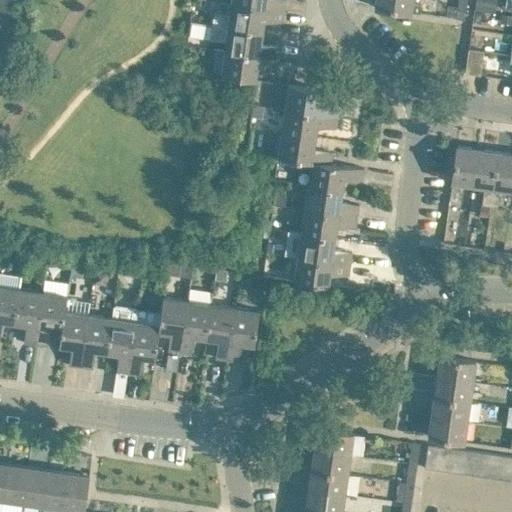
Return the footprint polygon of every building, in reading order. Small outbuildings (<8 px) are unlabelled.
[(0,0),(0,16),(7,17),(10,0),(0,0)] [(230,0),(230,5),(284,12),(285,0),(230,0)] [(412,3),(411,0),(374,0),(374,6),(419,12),(421,4),(412,3)] [(464,18),(466,0),(458,0),(456,17),(464,18)] [(282,22),(284,12),(230,5),(229,15),(213,13),(211,26),(261,34),(264,19),(282,22)] [(260,43),(261,34),(211,26),(209,40),(225,43),(223,52),(276,60),(278,46),(260,43)] [(479,74),(483,52),(483,50),(469,48),(465,72),(479,74)] [(275,69),(276,60),(223,52),(220,75),(255,80),(257,66),(275,69)] [(337,118),(339,104),(320,102),(322,89),(287,84),(283,110),(337,118)] [(317,125),(335,127),(337,118),(283,110),(279,134),(315,139),(317,125)] [(313,150),(315,139),(279,134),(276,156),(310,161),(330,163),(332,152),(313,150)] [(246,154),(268,157),(270,140),(248,138),(246,154)] [(473,184),(478,147),(457,144),(449,199),(458,200),(460,186),(458,186),(459,182),(473,184)] [(489,205),(498,150),(478,147),(473,184),(485,186),(485,189),(483,189),(481,204),(489,205)] [(511,190),(511,188),(511,152),(498,150),(489,205),(497,206),(499,191),(498,191),(498,188),(511,190)] [(342,191),(344,177),(362,180),(364,168),(330,163),(310,161),(306,186),(342,191)] [(358,204),(341,202),(342,191),(306,186),(303,209),(357,217),(358,204)] [(335,237),(337,225),(355,227),(357,217),(303,209),(300,233),(335,237)] [(352,252),(335,249),(333,249),(335,237),(300,233),(296,256),(350,264),(352,252)] [(330,272),(335,273),(348,275),(350,264),(296,256),(293,279),(328,285),(330,272)] [(19,287),(20,288),(21,276),(0,272),(0,332),(2,320),(14,322),(19,287)] [(35,344),(43,291),(20,288),(19,287),(14,322),(26,323),(23,342),(35,344)] [(205,337),(210,302),(212,290),(189,287),(187,299),(179,352),(191,354),(193,335),(205,337)] [(61,329),(64,310),(66,294),(43,291),(35,344),(47,345),(49,327),(61,329)] [(177,370),(179,352),(187,299),(163,295),(161,312),(158,331),(170,332),(165,368),(177,370)] [(227,359),(235,306),(210,302),(205,337),(218,339),(215,358),(227,359)] [(127,373),(135,320),(137,308),(113,305),(112,317),(107,351),(119,353),(116,371),(127,373)] [(253,344),(258,309),(235,306),(227,359),(238,361),(241,342),(253,344)] [(155,358),(158,331),(161,312),(137,308),(135,320),(127,373),(139,375),(142,356),(155,358)] [(80,366),(87,313),(64,310),(61,329),(59,344),(71,346),(69,364),(80,366)] [(107,351),(112,317),(87,313),(80,366),(92,368),(94,349),(107,351)] [(458,330),(456,341),(456,345),(474,348),(476,332),(458,330)] [(472,381),(475,360),(439,355),(436,376),(472,381)] [(469,401),(472,381),(436,376),(433,395),(469,401)] [(466,421),(469,401),(433,395),(430,415),(466,421)] [(463,440),(466,421),(430,415),(427,435),(463,440)] [(351,454),(354,433),(316,428),(313,449),(351,454)] [(416,464),(419,442),(411,441),(408,462),(416,464)] [(435,468),(439,445),(427,443),(423,466),(435,468)] [(447,470),(451,447),(439,445),(435,468),(447,470)] [(459,472),(463,448),(451,447),(447,470),(459,472)] [(471,473),(474,450),(463,448),(459,472),(471,473)] [(348,473),(351,454),(313,449),(311,468),(348,473)] [(483,475),(486,452),(474,450),(471,473),(483,475)] [(495,477),(498,453),(486,452),(483,475),(495,477)] [(507,478),(510,455),(498,453),(495,477),(507,478)] [(414,482),(416,464),(408,462),(406,481),(414,482)] [(23,501),(28,465),(8,463),(3,498),(23,501)] [(43,504),(48,468),(28,465),(23,501),(43,504)] [(63,506),(68,471),(48,468),(43,504),(63,506)] [(345,493),(348,473),(311,468),(308,488),(345,493)] [(84,509),(89,474),(68,471),(63,506),(84,509)] [(411,503),(414,482),(406,481),(399,480),(396,501),(403,502),(411,503)] [(335,511),(342,511),(345,493),(308,488),(305,508),(335,511)] [(409,511),(411,503),(403,502),(401,511),(409,511)]
